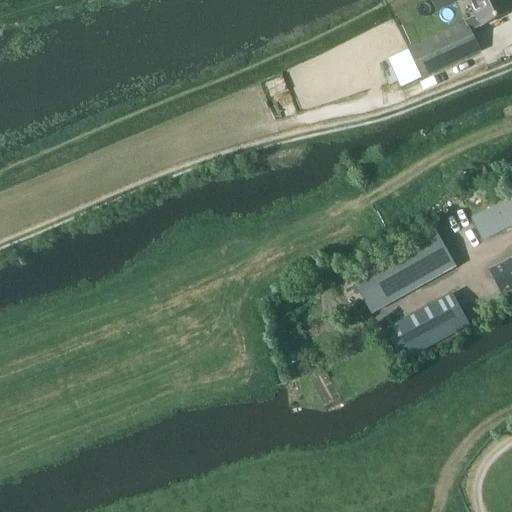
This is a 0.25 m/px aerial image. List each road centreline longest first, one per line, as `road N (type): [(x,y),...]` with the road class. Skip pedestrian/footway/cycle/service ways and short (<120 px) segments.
road 1 (track): [(511,64),(379,115),(313,122),(185,163),(0,239)]
road 2 (track): [(434,511),(484,431),(511,418)]
